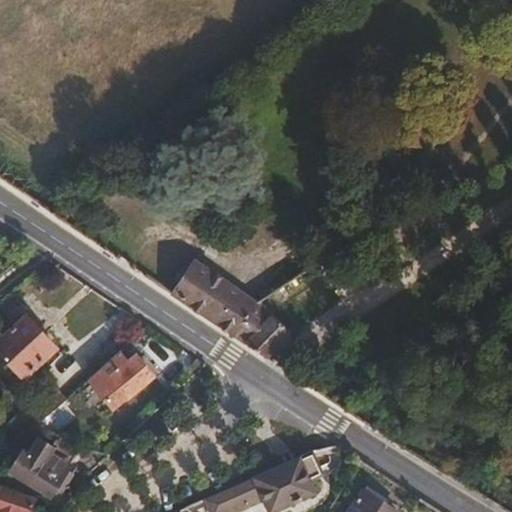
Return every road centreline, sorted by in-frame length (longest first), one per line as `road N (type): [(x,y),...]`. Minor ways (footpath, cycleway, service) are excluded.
road 1 (residential): [(0,197),(307,401)]
road 2 (track): [(511,207),(267,376)]
road 3 (unclassified): [(116,511),(307,401)]
road 4 (residential): [(307,401),(480,511)]
